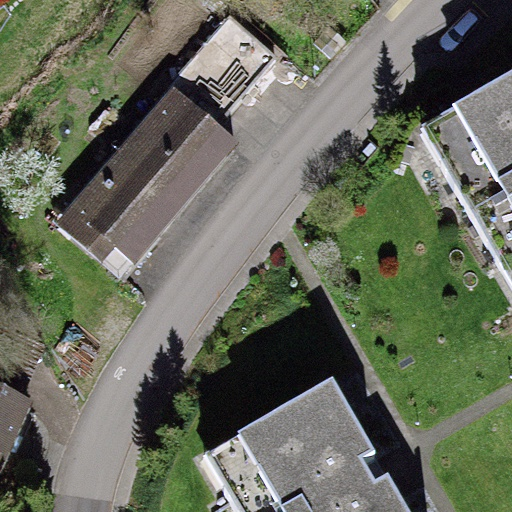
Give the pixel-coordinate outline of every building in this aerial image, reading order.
[(228,22),(179,79),(226,119),(275,62),(228,22)] [(511,82),(421,135),(511,291),(511,82)] [(69,212),(133,266),(234,148),(170,94),(140,129),(149,138),(111,182),(101,174),(69,212)] [(0,465),(26,409),(7,400),(19,372),(0,363),(0,465)] [(375,461),(332,388),(205,462),(233,511),(403,511),(387,484),(373,492),(360,470),(375,461)]
